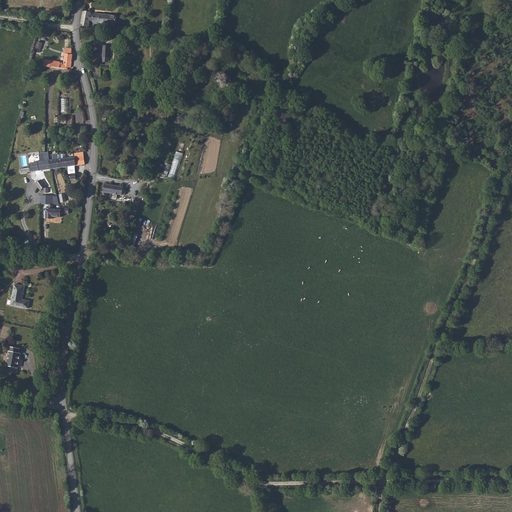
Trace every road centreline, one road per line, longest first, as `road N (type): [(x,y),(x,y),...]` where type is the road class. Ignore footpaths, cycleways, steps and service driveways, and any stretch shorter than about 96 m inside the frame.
road 1 (unclassified): [(77,511),(61,388),(94,152),(75,28),(79,0)]
road 2 (track): [(503,169),(474,151),(379,145),(314,112),(265,69),(213,45),(154,38),(77,43)]
road 3 (track): [(64,415),(157,431),(257,483),(511,480)]
road 4 (track): [(511,171),(503,169),(384,481)]
